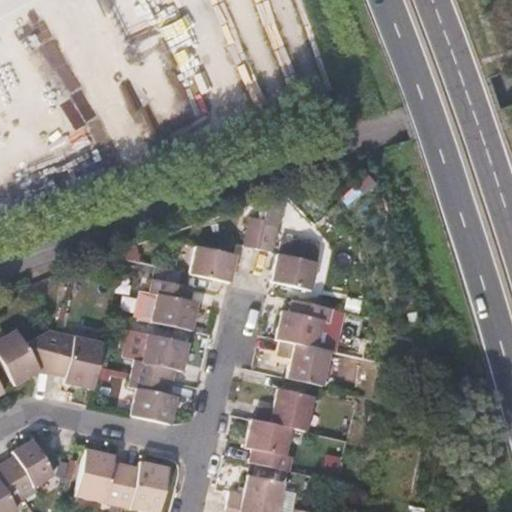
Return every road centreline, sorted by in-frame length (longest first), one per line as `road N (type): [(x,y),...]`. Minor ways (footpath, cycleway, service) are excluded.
road 1 (unknown): [(511,87),(0,274)]
road 2 (trunk): [(384,0),(511,386)]
road 3 (trunk): [(511,230),(429,0)]
road 4 (residential): [(0,436),(34,413),(194,445)]
road 5 (residential): [(249,277),(194,445)]
